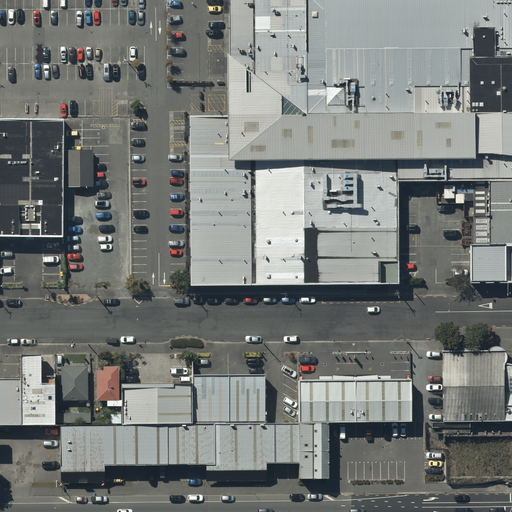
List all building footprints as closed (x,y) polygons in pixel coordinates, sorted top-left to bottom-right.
[(511,0),(227,0),(229,125),(190,126),(190,291),(401,289),(400,182),(511,180),(511,0)] [(65,123),(0,122),(0,239),(64,240),(65,123)] [(93,154),(68,154),(69,240),(94,240),(94,236),(118,236),(111,195),(93,196),(93,154)] [(511,185),(489,185),(489,247),(511,247),(511,185)] [(99,273),(99,279),(107,279),(107,273),(122,273),(122,243),(70,244),(70,273),(99,273)] [(511,249),(471,250),(472,285),(511,283),(511,249)] [(504,352),(443,352),(443,421),(504,421),(504,352)] [(23,358),(23,429),(57,429),(55,388),(43,389),(42,358),(23,358)] [(88,371),(61,371),(62,405),(89,404),(88,371)] [(263,372),(191,372),(192,420),(263,420),(263,372)] [(118,375),(96,375),(96,406),(118,406),(118,375)] [(409,378),(297,378),(297,421),(409,421),(409,378)] [(189,380),(122,381),(122,421),(189,419),(189,380)] [(0,429),(21,429),(21,384),(0,384),(0,429)] [(295,421),(60,423),(60,469),(104,469),(104,465),(203,464),(203,469),(263,468),(263,462),(296,462),(295,421)] [(297,426),(297,479),(327,479),(327,426),(297,426)]
